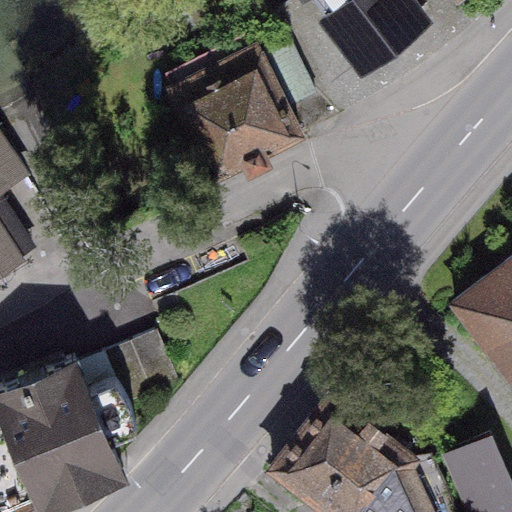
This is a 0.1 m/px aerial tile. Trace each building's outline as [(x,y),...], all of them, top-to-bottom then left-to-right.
[(418,0),(297,0),(355,83),(437,27),(418,0)] [(259,25),(169,64),(217,173),(307,134),(259,25)] [(0,269),(23,255),(0,219),(0,191),(24,176),(0,139),(0,269)] [(511,260),(461,299),(511,365),(511,260)] [(160,327),(80,359),(91,385),(118,374),(126,385),(133,399),(182,380),(160,327)] [(77,354),(0,383),(0,388),(47,504),(123,466),(112,437),(139,425),(133,399),(126,385),(118,374),(91,385),(80,359),(77,354)] [(0,511),(25,511),(47,504),(0,388),(0,511)] [(333,391),(274,463),(338,511),(459,511),(430,450),(414,451),(333,391)] [(511,511),(511,478),(491,432),(450,450),(477,511),(511,511)]
